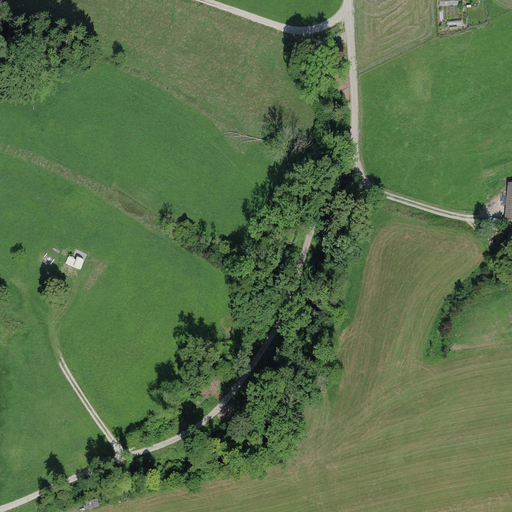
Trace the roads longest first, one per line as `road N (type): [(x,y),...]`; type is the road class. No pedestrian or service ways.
road 1 (track): [(354,139),(282,317),(244,378),(195,429),(0,510)]
road 2 (track): [(365,184),(311,445),(330,511)]
road 3 (track): [(125,459),(54,350),(52,280)]
road 4 (track): [(354,139),(365,184),(496,220)]
road 5 (track): [(349,8),(315,29),(291,30),(196,0)]
road 6 (track): [(349,8),(354,139)]
